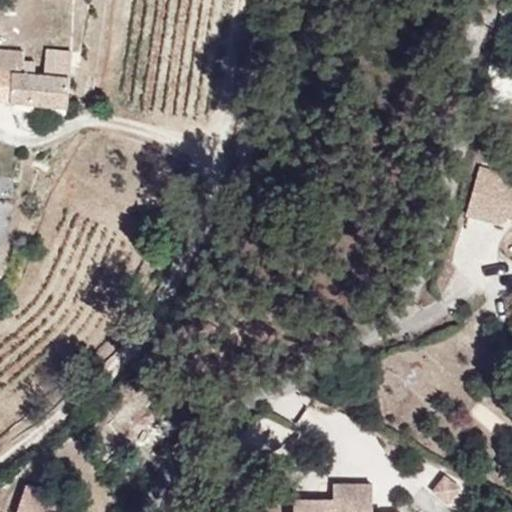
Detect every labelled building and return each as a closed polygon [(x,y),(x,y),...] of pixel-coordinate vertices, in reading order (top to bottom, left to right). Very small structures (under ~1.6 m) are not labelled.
[(0,52),(0,99),(76,116),(79,73),(0,52)] [(511,169),(492,162),(476,211),(511,220),(511,169)] [(427,488),(446,505),(462,486),(443,470),(427,488)] [(40,511),(45,485),(19,480),(12,511),(40,511)] [(305,499),(304,511),(390,511),(382,511),(383,486),(342,482),(341,498),(305,499)]
